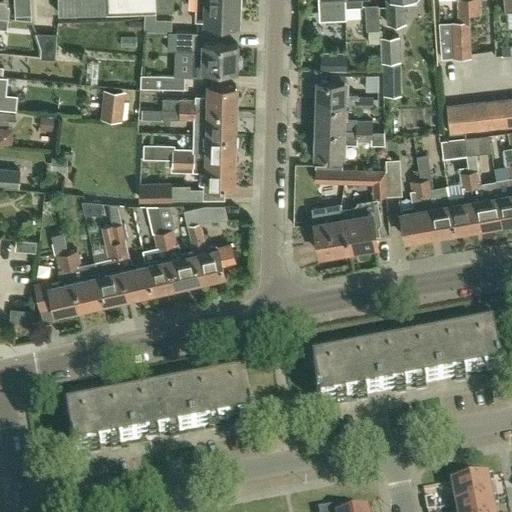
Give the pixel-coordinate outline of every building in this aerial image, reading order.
[(30,20),(29,0),(14,0),(15,18),(30,20)] [(144,19),(156,19),(156,12),(172,11),(171,0),(57,0),(58,14),(144,12),(144,19)] [(238,0),(195,0),(195,21),(237,22),(238,0)] [(344,7),(343,0),(319,0),(321,19),(345,18),(345,6),(344,7)] [(386,0),(388,23),(403,22),(402,0),(386,0)] [(457,0),(458,21),(452,22),(454,57),(470,56),(468,14),(469,14),(467,0),(457,0)] [(467,0),(469,14),(478,13),(477,0),(467,0)] [(511,0),(503,0),(504,13),(511,12),(511,0)] [(0,17),(8,18),(9,8),(3,1),(0,1),(0,17)] [(379,30),(378,5),(364,5),(366,31),(379,30)] [(0,28),(6,29),(8,18),(0,17),(0,28)] [(171,19),(156,19),(144,19),(143,30),(167,31),(170,31),(171,19)] [(129,21),(130,29),(141,29),(141,21),(129,21)] [(167,31),(167,49),(174,49),(175,31),(170,31),(167,31)] [(174,49),(190,50),(189,76),(203,76),(203,68),(236,69),(236,67),(240,67),(242,65),(242,55),(240,53),(236,53),(236,43),(197,41),(197,32),(175,31),(174,49)] [(56,34),(35,33),(41,48),(40,58),(55,59),(56,34)] [(137,46),(153,47),(153,33),(137,33),(137,46)] [(401,61),(399,36),(380,37),(382,62),(401,61)] [(511,45),(502,46),(503,54),(511,53),(511,45)] [(321,68),(345,69),(346,52),(321,52),(321,68)] [(24,71),(3,69),(2,76),(0,76),(0,78),(3,78),(3,79),(18,80),(18,79),(24,79),(24,71)] [(185,76),(141,75),(140,87),(185,89),(185,76)] [(343,105),(357,106),(357,96),(357,93),(343,93),(344,80),(317,79),(317,96),(318,96),(318,104),(343,105)] [(233,110),(233,101),(235,101),(235,85),(208,85),(208,97),(195,97),(195,99),(162,99),(162,109),(233,110)] [(0,96),(0,106),(15,107),(16,97),(0,96)] [(357,96),(357,106),(357,107),(373,108),(374,97),(357,96)] [(509,124),(506,99),(494,100),(497,125),(509,124)] [(497,125),(494,100),(482,101),(485,126),(497,125)] [(485,126),(482,101),(470,103),(473,128),(485,126)] [(473,128),(470,103),(458,104),(461,129),(473,128)] [(344,130),(344,129),(344,118),(342,118),(343,105),(318,104),(316,104),(316,120),(317,120),(317,129),(344,130)] [(461,129),(458,104),(446,105),(449,130),(461,129)] [(105,106),(103,119),(121,121),(123,108),(105,106)] [(9,110),(9,109),(0,108),(0,121),(13,123),(14,110),(9,110)] [(233,110),(162,109),(162,119),(194,119),(194,134),(234,135),(234,120),(233,120),(233,110)] [(46,117),(45,129),(56,130),(57,118),(46,117)] [(344,129),(344,130),(380,131),(380,121),(371,121),(355,120),(355,129),(344,129)] [(342,155),(342,143),(356,143),(356,140),(370,140),(370,144),(384,144),(383,131),(380,131),(344,130),(317,129),(317,138),(315,138),(315,154),(342,155)] [(234,150),(234,135),(194,134),(194,149),(178,149),(174,148),(175,144),(144,143),(144,157),(171,159),(171,158),(232,159),(232,150),(234,150)] [(466,154),(464,137),(441,140),(443,157),(466,154)] [(502,221),(495,180),(481,182),(476,153),(466,154),(468,166),(473,197),(477,224),(487,222),(487,224),(502,221)] [(453,230),(446,188),(434,190),(427,154),(417,156),(421,179),(420,179),(429,233),(438,231),(438,232),(453,230)] [(233,184),(233,169),(232,169),(232,159),(171,158),(171,159),(171,167),(177,168),(193,168),(193,171),(199,171),(199,184),(233,184)] [(386,170),(387,194),(401,194),(400,159),(385,159),(386,170)] [(511,163),(507,165),(509,177),(495,180),(502,221),(511,219),(511,163)] [(468,226),(477,224),(473,197),(468,166),(459,167),(461,183),(447,185),(447,188),(446,188),(453,230),(468,227),(468,226)] [(0,186),(19,188),(20,169),(0,167),(0,186)] [(355,181),(355,169),(314,167),(314,181),(355,181)] [(355,169),(355,181),(372,182),(373,195),(387,194),(386,170),(384,171),(355,169)] [(429,233),(420,179),(410,181),(414,205),(401,208),(402,211),(400,211),(404,238),(420,235),(420,234),(429,233)] [(190,186),(190,183),(140,182),(140,197),(170,198),(170,197),(202,197),(202,190),(194,190),(194,186),(190,186)] [(58,194),(57,204),(70,205),(71,195),(58,194)] [(375,200),(357,203),(355,206),(341,209),(342,217),(347,248),(376,243),(373,223),(378,222),(375,200)] [(102,203),(81,201),(83,214),(101,215),(102,203)] [(151,290),(145,264),(134,266),(133,265),(132,265),(125,239),(128,238),(124,222),(122,223),(118,204),(109,204),(113,224),(110,225),(114,241),(115,241),(127,294),(136,292),(137,293),(138,293),(138,296),(140,297),(149,295),(150,293),(150,290),(151,290)] [(175,283),(169,257),(157,205),(147,205),(156,247),(143,250),(146,264),(145,264),(151,290),(166,287),(165,285),(175,283)] [(199,278),(193,253),(182,255),(179,242),(176,243),(168,206),(157,205),(169,257),(175,283),(184,281),(184,282),(199,279),(199,278)] [(224,273),(222,263),(234,261),(230,244),(207,249),(200,222),(208,219),(224,219),(221,205),(204,205),(204,206),(184,211),(193,252),(193,253),(199,278),(207,276),(207,277),(224,273)] [(347,248),(342,217),(341,209),(341,208),(312,213),(319,253),(347,248)] [(127,294),(115,241),(114,241),(110,225),(100,228),(108,258),(94,261),(103,301),(118,297),(118,296),(127,294)] [(15,238),(14,249),(15,249),(17,250),(35,251),(36,240),(15,238)] [(94,261),(80,265),(70,267),(73,279),(79,305),(88,303),(89,304),(103,301),(94,261)] [(73,279),(70,267),(61,269),(58,270),(61,283),(49,286),(48,280),(35,283),(40,307),(53,304),(55,312),(70,308),(70,307),(79,305),(73,279)] [(10,308),(9,319),(15,319),(25,321),(26,310),(10,308)] [(492,328),(432,340),(440,381),(500,369),(492,328)] [(440,381),(432,340),(372,351),(380,392),(440,381)] [(380,392),(372,351),(312,363),(320,404),(380,392)] [(247,375),(187,387),(195,429),(255,417),(247,375)] [(195,429),(187,387),(127,399),(135,440),(195,429)] [(135,440),(127,399),(67,410),(75,452),(135,440)] [(491,501),(489,487),(494,486),(492,478),(451,486),(455,508),(491,501)] [(425,500),(427,511),(435,511),(433,499),(425,500)] [(493,511),(493,509),(498,508),(497,500),(491,501),(455,508),(455,511),(493,511)]
